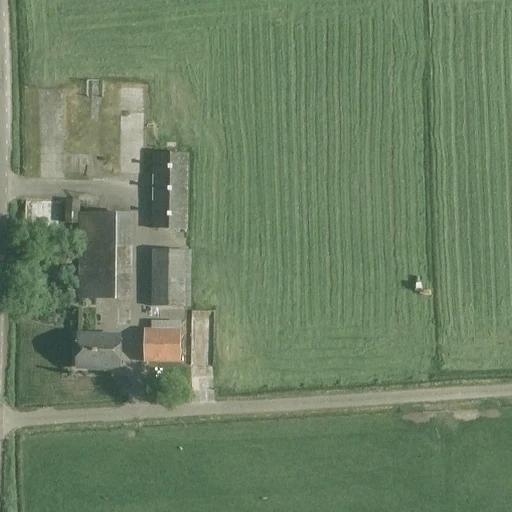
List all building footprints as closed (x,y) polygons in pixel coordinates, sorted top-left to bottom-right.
[(154,153),(151,230),(188,231),(190,155),(154,153)] [(80,214),(81,214),(80,201),(66,201),(66,224),(79,224),(80,214)] [(80,214),(79,224),(78,300),(132,300),(133,215),(81,214),(80,214)] [(153,250),(152,307),(186,307),(186,252),(153,250)] [(151,330),(144,330),(145,364),(180,365),(182,323),(152,322),(151,330)] [(80,337),(79,368),(119,369),(120,338),(80,337)]
